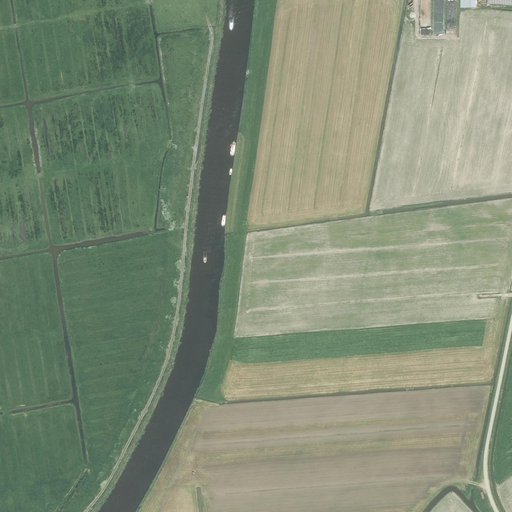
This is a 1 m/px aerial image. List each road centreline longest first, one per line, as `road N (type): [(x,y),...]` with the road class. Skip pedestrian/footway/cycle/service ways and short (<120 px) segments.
road 1 (track): [(85,511),(113,472),(170,347),(209,27)]
road 2 (unclassified): [(496,511),(484,464),(511,319)]
